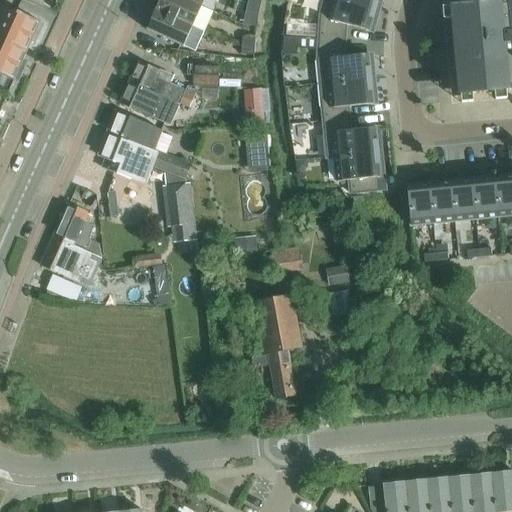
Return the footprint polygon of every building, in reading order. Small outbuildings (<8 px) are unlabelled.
[(160,0),(156,11),(191,26),(200,7),(185,0),(160,0)] [(315,10),(320,0),(299,0),(298,2),(315,10)] [(324,0),(319,17),(318,40),(345,41),(346,25),(372,33),(375,20),(372,19),(375,8),(347,0),(324,0)] [(451,20),(458,92),(472,91),(472,95),(494,93),(494,89),(506,87),(506,91),(511,90),(511,0),(492,0),(492,2),(454,6),(455,19),(451,20)] [(258,15),(260,7),(247,4),(245,13),(258,15)] [(0,8),(0,43),(26,55),(40,26),(0,8)] [(191,26),(156,11),(147,31),(182,47),(191,26)] [(241,46),(254,47),(255,39),(242,38),(241,46)] [(317,61),(319,85),(369,80),(368,69),(372,68),(371,55),(343,58),(345,41),(318,40),(317,61)] [(0,75),(14,82),(26,55),(0,43),(0,75)] [(254,47),(241,46),(241,55),(253,56),(254,47)] [(129,81),(164,97),(177,103),(183,89),(170,83),(173,76),(139,61),(129,81)] [(216,84),(217,67),(193,67),(193,84),(216,84)] [(319,85),(323,122),(349,119),(348,107),(376,104),(374,91),(370,91),(369,80),(319,85)] [(177,103),(164,97),(129,81),(120,103),(167,124),(177,103)] [(260,89),(243,91),(245,108),(262,107),(260,89)] [(185,91),(179,104),(188,108),(194,95),(185,91)] [(115,112),(107,133),(158,153),(152,167),(153,167),(162,171),(185,180),(191,166),(168,157),(165,156),(172,138),(161,134),(163,131),(148,125),(115,112)] [(323,122),(326,158),(377,153),(375,142),(379,142),(378,128),(350,131),(349,119),(323,122)] [(107,133),(98,156),(108,160),(105,168),(103,167),(102,169),(130,179),(146,185),(152,167),(158,153),(107,133)] [(266,135),(245,137),(247,155),(268,153),(266,135)] [(337,182),(348,181),(350,194),(376,191),(375,178),(383,178),(382,164),(378,165),(377,153),(326,158),(326,159),(335,158),(337,182)] [(307,161),(295,162),(296,174),(302,173),(307,167),(307,161)] [(165,186),(161,186),(166,227),(170,226),(194,223),(189,184),(164,174),(165,186)] [(511,177),(494,179),(497,217),(511,215),(511,177)] [(494,179),(472,181),(475,219),(497,217),(494,179)] [(472,181),(450,183),(454,221),(475,219),(472,181)] [(450,183),(428,185),(432,223),(454,221),(450,183)] [(407,188),(410,225),(432,223),(428,185),(407,188)] [(115,192),(107,193),(109,218),(117,217),(115,192)] [(74,242),(72,247),(86,253),(87,252),(99,257),(102,258),(99,245),(91,241),(90,238),(95,226),(88,223),(91,215),(86,213),(87,213),(68,205),(55,234),(74,242)] [(74,242),(55,234),(43,265),(61,273),(62,272),(66,273),(65,275),(89,284),(99,257),(87,252),(87,254),(72,247),(74,242)] [(255,236),(234,238),(235,253),(256,252),(255,236)] [(272,276),(302,271),(298,249),(268,254),(272,276)] [(490,249),(478,250),(479,258),(491,257),(490,249)] [(478,250),(466,251),(467,259),(479,258),(478,250)] [(447,253),(435,254),(436,262),(448,261),(447,253)] [(423,255),(424,263),(436,262),(435,254),(423,255)] [(367,260),(345,266),(325,270),(328,287),(349,283),(347,275),(375,269),(374,259),(367,260)] [(164,266),(152,268),(158,309),(170,307),(164,266)] [(52,276),(46,290),(75,303),(81,288),(52,276)] [(288,350),(302,347),(293,296),(250,303),(258,349),(251,350),(254,367),(270,364),(275,398),(295,395),(288,350)] [(511,472),(491,474),(494,511),(503,511),(511,511),(511,472)] [(494,511),(491,474),(470,476),(473,511),(494,511)] [(448,478),(451,511),(473,511),(470,476),(448,478)] [(451,511),(448,478),(426,480),(429,511),(451,511)] [(429,511),(426,480),(405,483),(407,511),(429,511)] [(407,511),(405,483),(383,485),(385,511),(407,511)]
